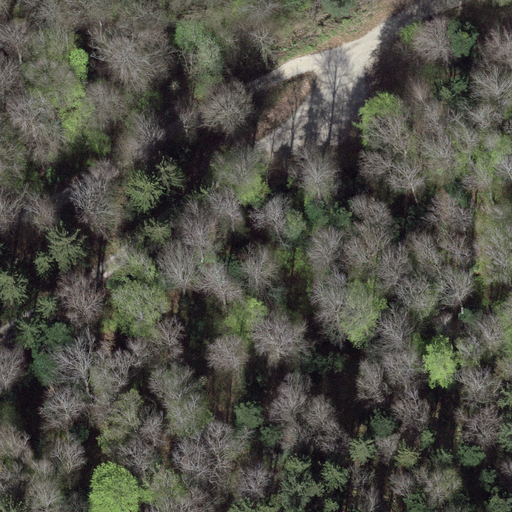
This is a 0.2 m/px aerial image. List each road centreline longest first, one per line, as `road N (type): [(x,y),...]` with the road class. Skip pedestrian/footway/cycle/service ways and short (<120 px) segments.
road 1 (track): [(432,0),(348,43),(373,56),(357,82),(205,182),(120,259),(0,334)]
road 2 (track): [(0,220),(348,43)]
